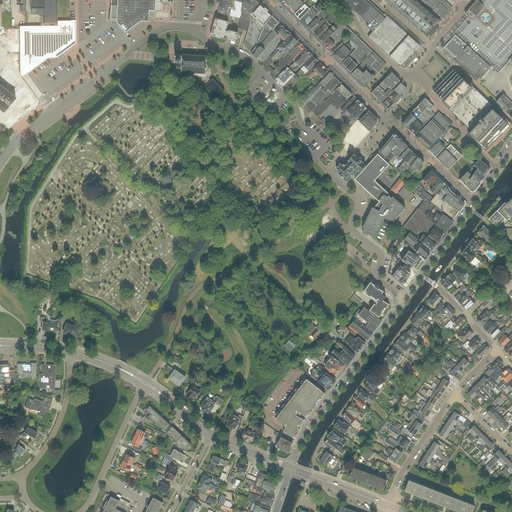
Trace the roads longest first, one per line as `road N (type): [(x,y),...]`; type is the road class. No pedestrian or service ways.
road 1 (unclassified): [(473,202),(268,0)]
road 2 (residential): [(436,286),(332,425),(315,455),(320,479)]
road 3 (tertiary): [(289,468),(313,421),(404,298)]
road 4 (residential): [(327,171),(301,144),(311,134),(295,105),(244,55),(220,46)]
road 5 (residential): [(404,298),(377,278),(378,251),(351,227),(354,198),(327,171)]
road 6 (residential): [(80,511),(146,383)]
road 7 (residential): [(23,477),(62,413),(70,352)]
road 8 (unclassified): [(0,160),(24,132),(102,75)]
road 9 (residential): [(392,497),(455,392)]
